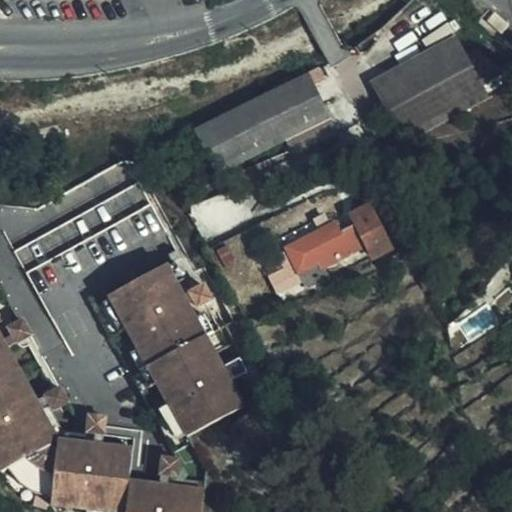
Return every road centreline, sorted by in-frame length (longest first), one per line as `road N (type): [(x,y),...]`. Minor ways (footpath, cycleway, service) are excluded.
road 1 (secondary): [(48,48),(146,42),(270,0)]
road 2 (unknown): [(0,227),(161,164)]
